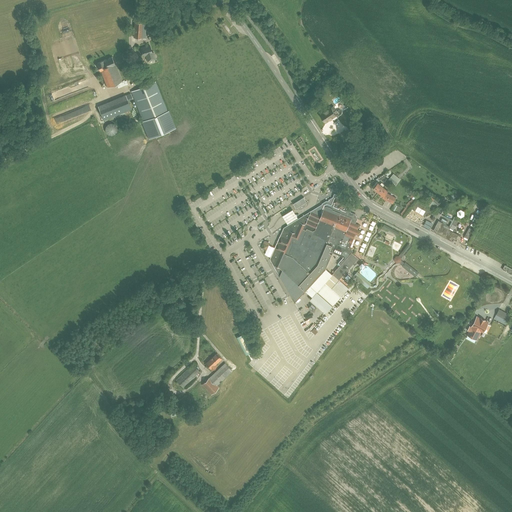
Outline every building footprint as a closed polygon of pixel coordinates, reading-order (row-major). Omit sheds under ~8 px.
[(156,20),(147,19),(146,23),(142,23),(135,22),(133,37),(145,38),(146,33),(155,34),(156,20)] [(61,61),(56,37),(50,38),(55,62),(61,61)] [(148,61),(156,59),(154,52),(152,53),(150,45),(141,48),(143,56),(146,55),(148,61)] [(108,87),(122,81),(112,57),(97,63),(100,71),(101,70),(108,87)] [(173,128),(155,82),(131,91),(149,137),(173,128)] [(131,109),(128,100),(133,98),(131,93),(98,106),(103,120),(131,109)] [(340,97),(335,99),(338,106),(343,103),(340,97)] [(336,115),(338,113),(336,110),(333,111),(331,107),(320,114),(326,122),(336,115)] [(72,111),(55,117),(57,123),(74,117),(72,111)] [(349,135),(346,130),(340,133),(344,139),(349,135)] [(399,181),(392,175),(388,179),(396,185),(399,181)] [(379,192),(383,186),(378,182),(373,188),(379,192)] [(383,186),(379,192),(381,194),(380,196),(382,198),(385,199),(389,193),(387,192),(388,190),(383,186)] [(396,197),(389,193),(385,199),(393,203),(396,197)] [(411,201),(411,200),(406,206),(408,207),(402,215),(404,216),(418,198),(412,194),(410,196),(413,198),(411,201)] [(322,204),(311,210),(284,227),(280,236),(275,249),(270,259),(274,265),(284,284),(291,295),(295,302),(305,291),(305,290),(307,291),(312,296),(310,299),(326,314),(349,288),(339,279),(356,261),(361,266),(364,263),(358,258),(352,252),(352,251),(353,251),(350,248),(355,234),(359,235),(361,231),(358,229),(359,225),(355,223),(357,219),(357,218),(355,214),(348,211),(349,209),(349,208),(351,203),(348,201),(349,199),(347,198),(345,198),(341,196),(340,199),(335,197),(335,198),(333,197),(333,196),(333,197),(329,199),(329,200),(328,200),(327,201),(327,200),(322,203),(322,204)] [(299,208),(301,209),(306,206),(306,204),(305,202),(307,202),(305,199),(304,197),(293,203),(295,206),(296,208),(298,207),(299,208)] [(292,207),(282,214),(286,219),(287,223),(298,216),(296,214),(293,208),(292,207)] [(451,227),(439,221),(435,228),(439,230),(438,233),(440,234),(441,234),(442,232),(444,233),(443,234),(444,235),(445,235),(446,237),(449,239),(451,238),(451,239),(452,239),(453,239),(454,238),(456,239),(458,234),(449,230),(451,227)] [(418,279),(421,274),(402,260),(412,247),(408,244),(399,258),(398,258),(397,258),(396,259),(396,260),(395,261),(395,262),(396,263),(396,264),(397,265),(398,265),(399,265),(400,265),(402,264),(404,266),(403,268),(418,279)] [(511,273),(511,268),(505,265),(503,269),(511,274),(511,273)] [(370,285),(356,273),(354,276),(368,288),(370,285)] [(190,307),(183,311),(187,319),(194,315),(190,307)] [(508,314),(499,309),(496,316),(498,317),(497,318),(507,323),(510,316),(507,315),(508,314)] [(470,331),(468,335),(476,339),(481,330),(483,331),(485,327),(486,328),(488,325),(487,324),(488,322),(484,321),(485,320),(481,318),(477,317),(473,326),(472,327),(470,326),(468,330),(470,331)] [(319,323),(314,328),(318,332),(323,327),(319,323)] [(253,351),(244,333),(237,337),(246,355),(253,351)] [(215,364),(221,359),(216,354),(206,364),(212,370),(216,366),(215,364)] [(219,387),(217,385),(232,371),(225,363),(202,385),(211,395),(219,387)] [(200,372),(193,364),(176,380),(183,388),(200,372)] [(179,411),(173,401),(154,412),(160,423),(179,411)]
